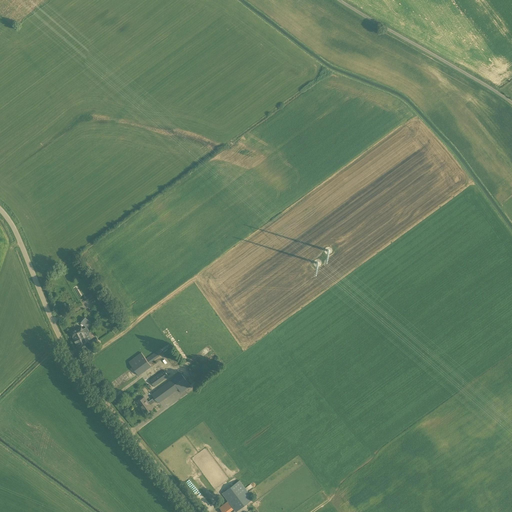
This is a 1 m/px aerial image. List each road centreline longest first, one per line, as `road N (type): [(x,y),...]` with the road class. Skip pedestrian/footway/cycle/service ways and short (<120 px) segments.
road 1 (unclassified): [(193,511),(61,345),(0,211)]
road 2 (unclassified): [(511,103),(339,0)]
